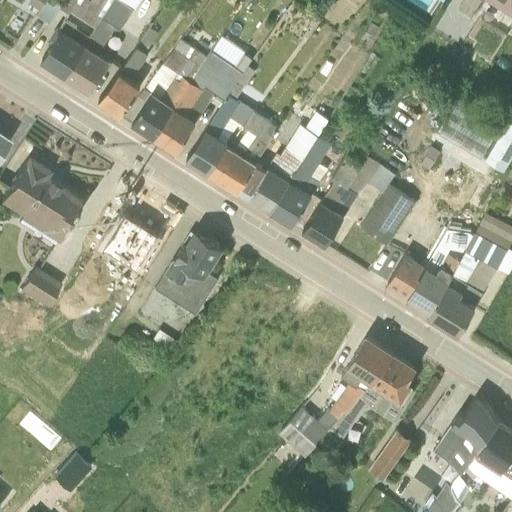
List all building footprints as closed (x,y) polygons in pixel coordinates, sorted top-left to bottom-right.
[(49,21),(63,1),(61,0),(29,0),(28,2),(40,10),(38,14),(49,21)] [(95,26),(111,0),(63,0),(59,7),(68,13),(69,11),(95,26)] [(138,0),(111,0),(103,15),(122,28),(138,0)] [(511,0),(487,0),(511,15),(511,14),(511,0)] [(90,34),(65,19),(59,27),(57,26),(49,39),(52,40),(41,58),(65,73),(90,34)] [(65,73),(89,88),(100,71),(103,72),(111,62),(97,52),(108,35),(95,26),(90,34),(65,73)] [(144,50),(157,32),(149,26),(98,97),(119,112),(140,83),(130,76),(147,53),(144,50)] [(189,80),(205,55),(179,38),(123,115),(134,123),(153,135),(189,80)] [(235,98),(254,69),(246,63),(186,156),(207,170),(227,140),(226,139),(238,121),(242,123),(252,108),(239,100),(238,100),(235,98)] [(206,79),(197,73),(191,82),(189,80),(153,135),(175,149),(213,90),(203,84),(206,79)] [(225,143),(209,168),(225,178),(224,180),(238,189),(256,162),(278,125),(252,108),(242,123),(248,127),(234,147),(225,143)] [(317,133),(327,117),(314,110),(304,126),(299,123),(280,153),(276,151),(266,168),(256,162),(238,189),(248,195),(248,196),(269,209),(317,133)] [(346,141),(358,124),(346,116),(335,134),(346,141)] [(484,159),(502,170),(511,154),(511,123),(507,121),(484,159)] [(0,152),(10,136),(0,129),(0,152)] [(318,161),(330,142),(317,133),(269,209),(274,212),(298,211),(327,166),(318,161)] [(382,190),(393,173),(351,145),(331,176),(332,178),(302,228),(324,243),(348,208),(349,206),(367,181),(382,190)] [(50,167),(28,153),(0,198),(0,199),(21,213),(18,219),(31,228),(32,231),(36,234),(39,233),(53,241),(55,239),(58,240),(85,197),(46,174),(50,167)] [(415,200),(388,181),(359,226),(387,245),(415,200)] [(474,304),(496,266),(507,272),(510,268),(511,263),(511,249),(507,247),(511,237),(511,226),(484,211),(473,231),(427,313),(458,332),(475,305),(474,304)] [(429,309),(473,231),(446,227),(425,262),(404,251),(386,282),(429,309)] [(207,236),(205,239),(190,230),(154,286),(195,312),(217,277),(206,269),(222,245),(207,236)] [(20,287),(46,303),(60,280),(33,264),(20,287)] [(176,339),(158,328),(153,337),(171,348),(176,339)] [(373,382),(392,351),(365,334),(341,372),(349,378),(328,408),(327,407),(317,418),(300,404),(279,433),(285,439),(304,454),(329,425),(342,408),(346,410),(366,381),(373,382)] [(410,383),(405,379),(413,365),(392,351),(373,382),(366,381),(346,410),(342,408),(329,425),(332,428),(348,427),(366,402),(393,420),(412,390),(408,387),(410,383)] [(467,458),(498,411),(475,395),(463,413),(457,409),(431,448),(460,467),(467,458)] [(511,420),(498,411),(467,458),(494,476),(511,488),(511,486),(511,420)] [(368,468),(382,478),(411,438),(396,428),(368,468)] [(56,472),(71,485),(92,462),(77,449),(56,472)] [(432,491),(424,503),(436,511),(440,511),(457,490),(445,481),(436,494),(432,491)]
